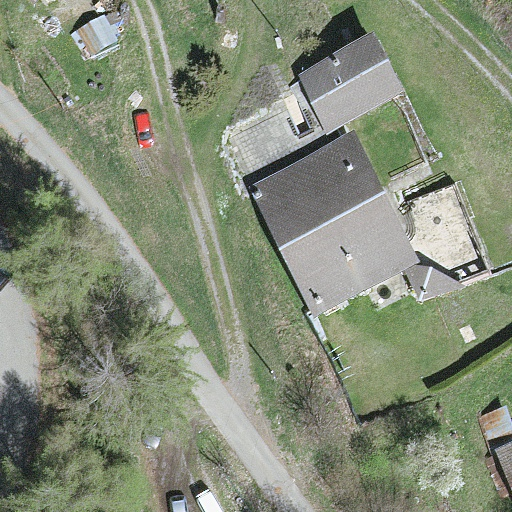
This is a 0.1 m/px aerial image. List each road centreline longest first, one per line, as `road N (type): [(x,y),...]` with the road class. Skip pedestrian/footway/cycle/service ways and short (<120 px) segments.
road 1 (residential): [(0,102),(102,224),(296,511)]
road 2 (track): [(227,415),(240,393),(229,312),(138,0)]
